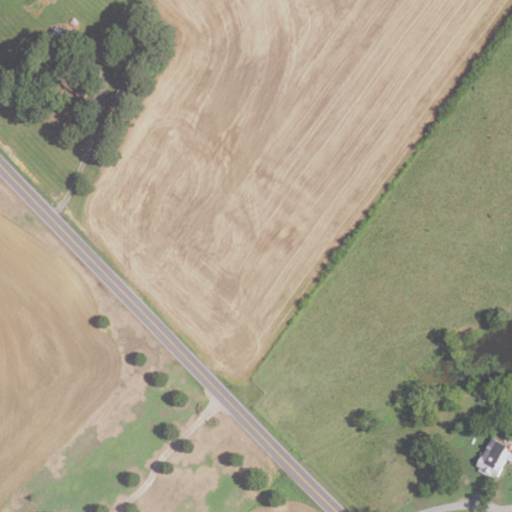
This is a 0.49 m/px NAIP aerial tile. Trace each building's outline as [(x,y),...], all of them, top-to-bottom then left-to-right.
[(73,26),(69,22),(74,18),(77,22),(73,26)] [(62,30),(57,36),(51,31),(56,26),(62,30)] [(80,100),(53,76),(65,63),(77,73),(81,68),(91,77),(88,82),(92,86),(80,100)] [(122,82),(139,96),(131,108),(113,94),(122,82)] [(498,476),(494,475),(493,477),(478,470),(479,467),(476,465),(490,436),(505,444),(503,448),(511,452),(511,461),(507,458),(498,476)]
